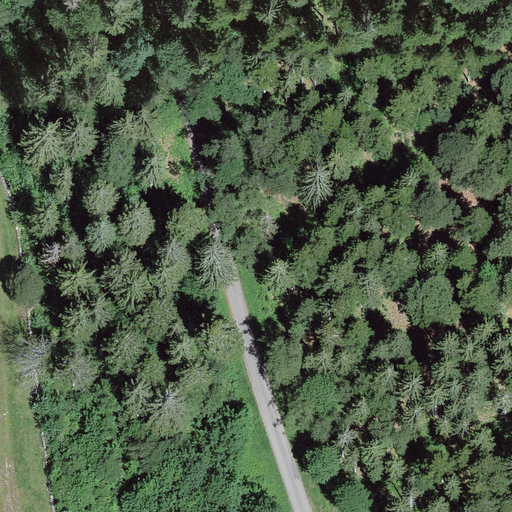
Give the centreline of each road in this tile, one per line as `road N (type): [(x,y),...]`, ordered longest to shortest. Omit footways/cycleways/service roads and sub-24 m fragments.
road 1 (unclassified): [(300,511),(219,272),(162,0)]
road 2 (track): [(16,511),(0,383)]
